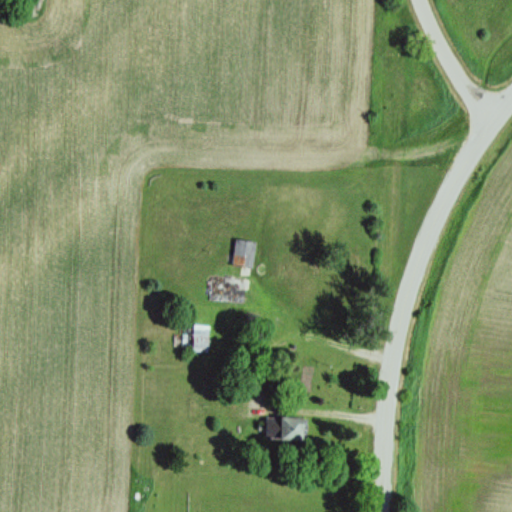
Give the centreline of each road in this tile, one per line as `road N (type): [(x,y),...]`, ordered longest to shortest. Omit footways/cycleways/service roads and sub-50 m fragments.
road 1 (secondary): [(511,96),(452,188),(388,357),(378,511)]
road 2 (residential): [(494,117),(451,67),(421,0)]
